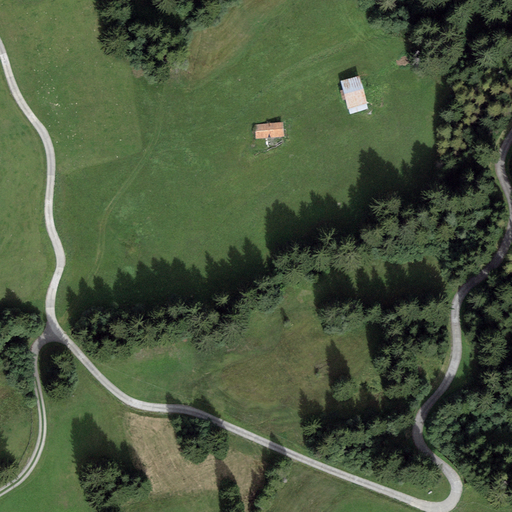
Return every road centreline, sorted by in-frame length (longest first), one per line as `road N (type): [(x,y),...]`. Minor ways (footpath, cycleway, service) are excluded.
road 1 (track): [(437,511),(189,410),(138,406),(57,329),(50,308),(64,264),(48,223),(50,145),(17,99),(0,51)]
road 2 (track): [(511,241),(457,304),(456,362),(417,427),(419,450),(454,481),(457,500),(438,511)]
road 3 (track): [(0,494),(35,470),(46,438),(40,353),(57,329)]
